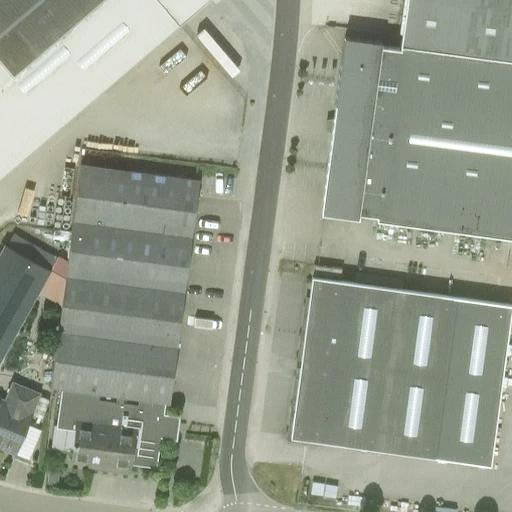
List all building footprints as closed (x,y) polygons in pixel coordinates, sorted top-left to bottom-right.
[(0,0),(0,176),(179,24),(165,7),(159,0),(0,0)] [(344,37),(335,105),(320,214),(358,218),(359,214),(377,217),(377,220),(477,234),(511,238),(511,0),(404,0),(400,44),(399,48),(381,46),(382,42),(344,37)] [(81,167),(67,264),(62,305),(50,389),(62,390),(99,393),(116,396),(123,397),(138,399),(164,402),(170,403),(199,180),(81,167)] [(53,270),(59,259),(14,233),(7,245),(53,270)] [(0,366),(40,293),(53,270),(7,245),(0,257),(0,366)] [(40,293),(62,305),(67,264),(59,259),(53,270),(40,293)] [(342,269),(333,267),(314,265),(312,275),(340,279),(342,269)] [(511,305),(492,302),(312,277),(291,437),(470,462),(490,465),(511,305)] [(32,413),(40,393),(12,382),(4,400),(0,397),(0,447),(15,454),(32,413)] [(138,399),(138,405),(123,402),(123,397),(116,396),(115,402),(98,399),(99,393),(62,390),(58,426),(54,425),(50,449),(72,452),(71,460),(99,464),(98,468),(129,473),(131,463),(155,466),(159,436),(170,437),(171,431),(172,431),(174,423),(172,423),(173,417),(162,415),(164,402),(138,399)]
